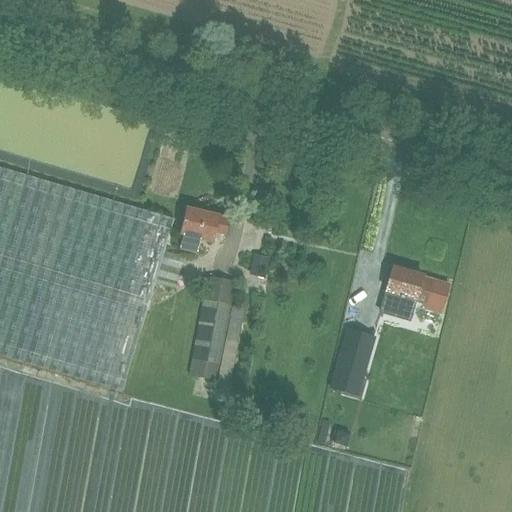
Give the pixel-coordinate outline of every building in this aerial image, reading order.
[(0,356),(122,393),(156,278),(175,282),(183,256),(165,251),(174,219),(0,168),(0,356)] [(195,253),(199,240),(211,243),(213,233),(224,236),(228,221),(217,218),(217,217),(186,210),(180,236),(183,236),(180,248),(195,253)] [(265,278),(269,257),(253,254),(249,275),(265,278)] [(421,278),(421,277),(392,268),(385,292),(389,293),(385,304),(410,312),(410,313),(421,316),(423,310),(440,315),(449,286),(421,278)] [(206,276),(188,375),(230,382),(241,319),(230,317),(236,282),(206,276)] [(360,395),(377,336),(348,328),(330,388),(360,395)] [(348,435),(348,434),(335,431),(331,443),(344,447),(345,445),(348,446),(351,436),(348,435)]
